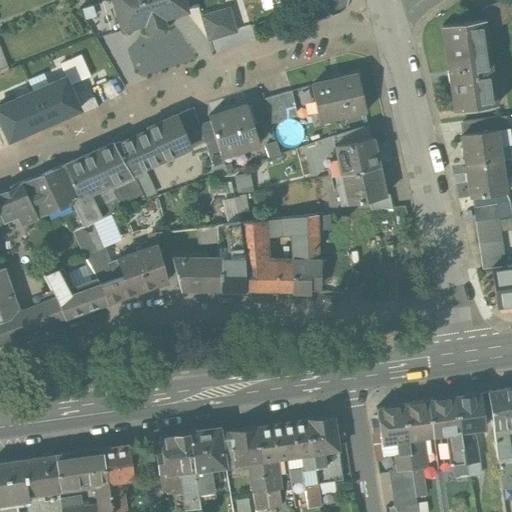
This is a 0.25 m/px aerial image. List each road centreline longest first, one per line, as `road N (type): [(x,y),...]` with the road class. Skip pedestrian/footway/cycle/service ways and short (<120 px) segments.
road 1 (residential): [(467,304),(194,303),(136,310),(35,348)]
road 2 (residential): [(0,172),(158,94),(391,22)]
road 3 (secondary): [(0,425),(349,374)]
road 4 (residential): [(467,304),(391,22)]
road 5 (residential): [(369,511),(349,374)]
road 6 (secondary): [(349,374),(477,356)]
